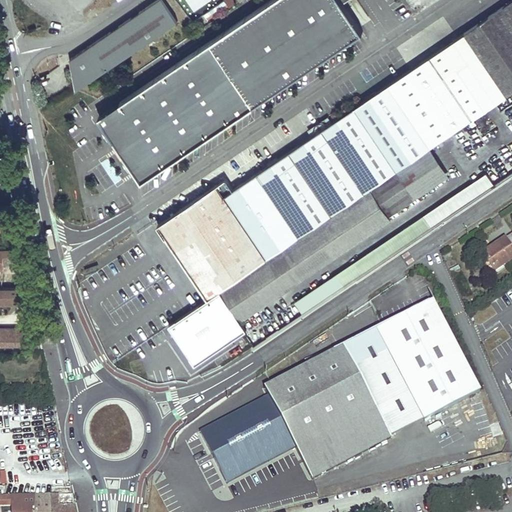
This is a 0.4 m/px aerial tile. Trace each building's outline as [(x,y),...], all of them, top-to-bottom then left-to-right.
[(164,0),(155,0),(71,57),(77,89),(178,20),(164,0)] [(342,0),(270,0),(99,115),(142,179),(363,31),(344,2),(342,0)] [(221,7),(214,1),(214,0),(185,0),(184,1),(207,22),(221,7)] [(511,0),(256,175),(298,237),(370,188),(430,147),(511,91),(511,0)] [(430,147),(370,188),(390,217),(450,176),(430,147)] [(429,225),(495,185),(488,174),(422,214),(429,225)] [(224,197),(267,259),(298,237),(256,175),(234,190),(224,197)] [(226,179),(216,185),(224,197),(234,190),(226,179)] [(158,225),(208,299),(220,291),(259,264),(267,259),(224,197),(216,185),(158,225)] [(390,217),(370,188),(298,237),(267,259),(259,264),(279,294),(390,218),(390,217)] [(0,223),(17,223),(13,207),(0,207),(0,223)] [(382,243),(388,253),(430,227),(424,216),(382,243)] [(511,232),(482,254),(495,272),(511,260),(511,232)] [(13,251),(3,251),(3,268),(13,268),(13,251)] [(279,294),(259,264),(220,291),(240,320),(236,322),(242,332),(247,329),(241,319),(279,294)] [(296,301),(303,311),(343,285),(336,275),(296,301)] [(491,293),(479,301),(482,304),(511,284),(511,276),(489,292),(491,293)] [(0,302),(33,302),(30,287),(21,287),(14,287),(0,287),(0,302)] [(240,320),(220,291),(208,299),(234,338),(242,332),(236,322),(240,320)] [(234,338),(208,299),(192,310),(185,314),(169,325),(176,335),(178,333),(196,360),(223,342),(224,344),(234,338)] [(483,396),(435,301),(376,331),(388,354),(424,426),(483,396)] [(0,344),(41,344),(38,328),(0,328),(0,344)] [(204,442),(183,453),(196,478),(192,480),(197,489),(201,487),(205,495),(240,476),(243,483),(298,454),(311,482),(391,443),(354,371),(343,348),(264,389),(268,397),(199,433),(204,442)] [(388,354),(354,371),(391,443),(424,426),(388,354)] [(53,495),(49,495),(50,511),(75,511),(72,494),(53,495)] [(50,511),(49,495),(31,496),(33,511),(50,511)] [(14,496),(0,496),(0,504),(10,504),(10,511),(33,511),(31,496),(14,496)]
